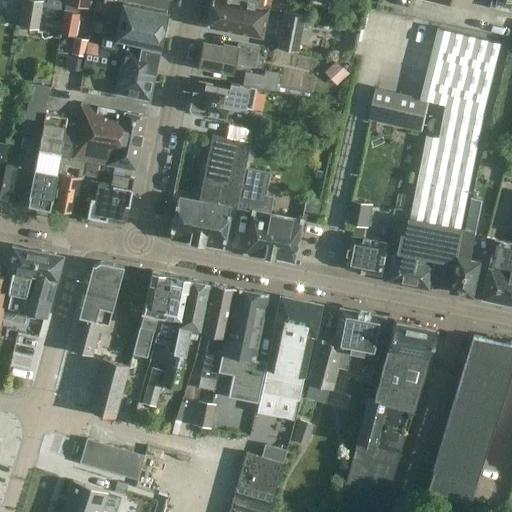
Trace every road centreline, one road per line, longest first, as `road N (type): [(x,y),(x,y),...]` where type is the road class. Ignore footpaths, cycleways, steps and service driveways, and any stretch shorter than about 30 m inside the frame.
road 1 (residential): [(138,245),(511,320)]
road 2 (unclassified): [(138,245),(193,0)]
road 3 (residential): [(35,416),(81,236)]
